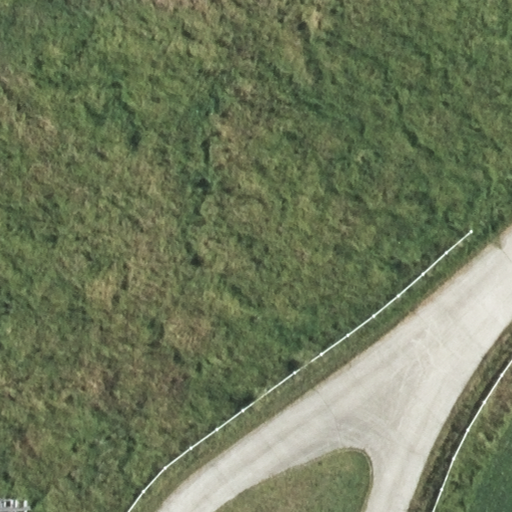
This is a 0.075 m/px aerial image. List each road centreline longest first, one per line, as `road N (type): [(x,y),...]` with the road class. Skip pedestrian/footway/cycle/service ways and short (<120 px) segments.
road 1 (residential): [(180,511),(209,474),(294,429),(416,387)]
road 2 (residential): [(416,387),(377,511)]
road 3 (residential): [(416,387),(511,303)]
